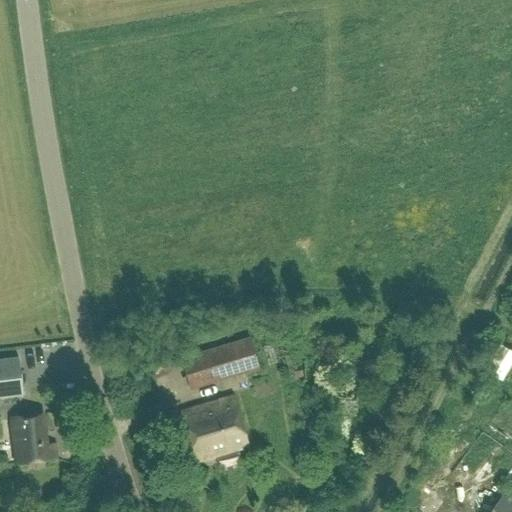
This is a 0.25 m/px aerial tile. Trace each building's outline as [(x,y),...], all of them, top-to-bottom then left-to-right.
[(259,368),(250,339),(181,360),(190,389),(259,368)] [(21,359),(0,361),(0,399),(25,397),(21,359)] [(511,390),(486,423),(510,442),(511,439),(511,390)] [(249,446),(234,396),(181,413),(196,463),(249,446)] [(47,445),(44,414),(11,417),(16,464),(56,460),(55,444),(47,445)] [(511,511),(511,485),(510,484),(490,511),(511,511)]
